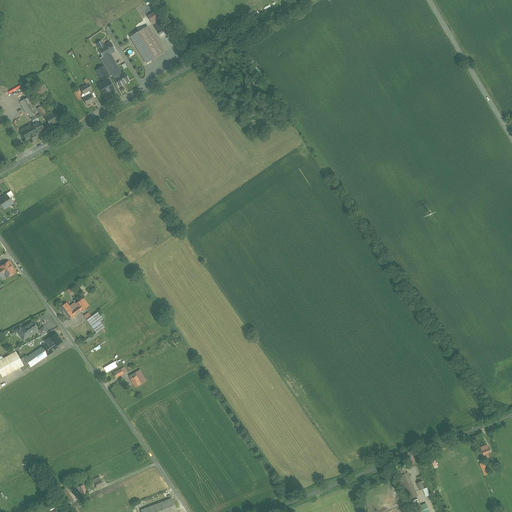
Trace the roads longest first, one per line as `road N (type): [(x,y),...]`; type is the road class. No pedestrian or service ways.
road 1 (unclassified): [(302,0),(0,170)]
road 2 (unclassified): [(188,511),(0,239)]
road 3 (residential): [(511,415),(268,511)]
road 4 (unclassified): [(430,0),(511,135)]
